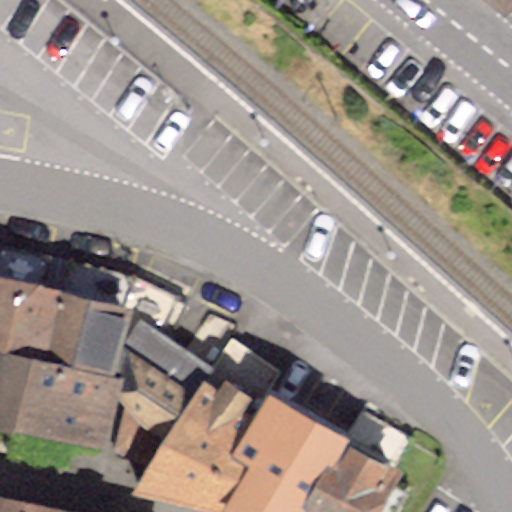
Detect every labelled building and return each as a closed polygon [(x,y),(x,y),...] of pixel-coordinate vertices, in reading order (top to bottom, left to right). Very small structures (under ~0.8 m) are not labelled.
[(4,250),(0,266),(0,279),(52,290),(58,262),(4,250)] [(67,295),(114,305),(122,307),(140,278),(74,264),(67,295)] [(130,314),(141,320),(158,331),(177,301),(140,278),(122,307),(127,311),(130,314)] [(0,351),(46,362),(47,357),(60,292),(58,292),(52,290),(0,279),(0,351)] [(130,314),(127,311),(122,307),(114,305),(67,295),(65,295),(63,294),(49,360),(63,363),(117,375),(119,368),(121,358),(130,314)] [(141,320),(125,346),(138,354),(123,400),(167,444),(199,392),(204,382),(215,365),(158,331),(141,320)] [(284,374),(229,341),(215,365),(204,382),(220,392),(226,382),(241,391),(265,405),(271,395),(284,374)] [(47,362),(46,362),(0,351),(0,429),(69,445),(107,453),(119,395),(123,378),(115,376),(63,365),(51,363),(47,362)] [(220,392),(204,382),(199,392),(167,444),(137,493),(215,511),(222,511),(224,508),(249,466),(233,457),(265,405),(241,391),(226,382),(220,392)] [(291,407),(271,395),(265,405),(233,457),(249,466),(224,508),(233,511),(303,511),(331,467),(335,470),(351,443),(291,407)] [(408,441),(368,417),(351,443),(392,468),(408,441)] [(373,511),(398,471),(392,468),(351,443),(335,470),(331,467),(303,511),(373,511)] [(0,511),(39,511),(0,501),(0,511)]
